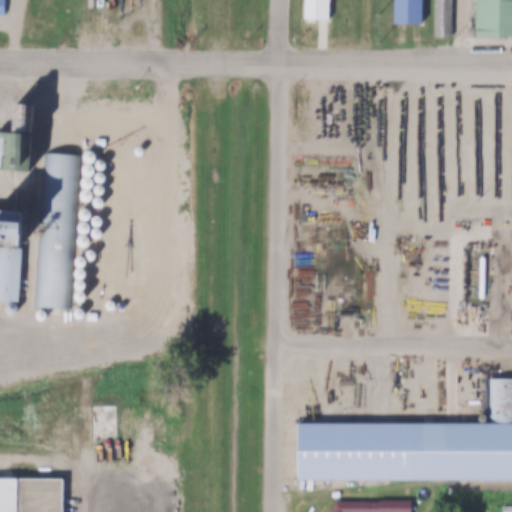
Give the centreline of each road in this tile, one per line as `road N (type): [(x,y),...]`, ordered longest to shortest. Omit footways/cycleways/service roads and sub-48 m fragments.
road 1 (residential): [(511,64),(0,61)]
road 2 (residential): [(272,511),(280,64)]
road 3 (residential): [(511,348),(276,342)]
